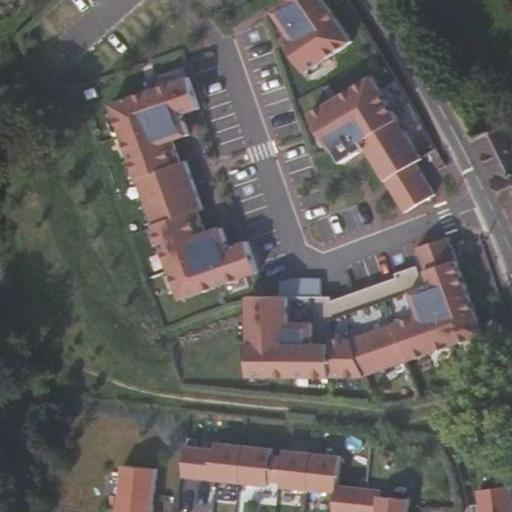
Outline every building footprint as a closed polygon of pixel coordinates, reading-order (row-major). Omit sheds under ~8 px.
[(277,0),(282,9),(271,21),(303,75),(348,48),(318,0),(277,0)] [(193,79),(113,107),(183,306),(266,280),(249,247),(230,255),(227,237),(223,230),(207,238),(200,219),(206,214),(184,148),(198,142),(189,121),(204,116),(193,79)] [(371,81),(307,118),(322,149),(340,168),(364,157),(384,184),(405,216),(434,200),(371,81)] [(511,137),(487,148),(511,206),(511,137)] [(341,388),(485,341),(452,239),(414,251),(426,290),(404,297),(413,324),(350,344),(329,344),(328,351),(311,350),(312,330),(288,330),(289,303),(248,302),(246,385),(341,388)] [(271,486),(283,488),(286,461),(275,460),(276,454),(219,448),(219,454),(190,451),(187,481),(270,490),(271,486)] [(282,493),(308,496),(312,456),(286,453),(286,461),(283,488),(282,493)] [(333,511),(364,511),(366,491),(338,488),(341,459),(312,456),(308,496),(335,498),(333,511)] [(157,511),(161,478),(126,474),(122,511),(157,511)] [(381,492),(366,491),(364,511),(411,511),(412,503),(381,500),(381,492)] [(511,511),(511,506),(511,494),(479,497),(480,511),(511,511)]
